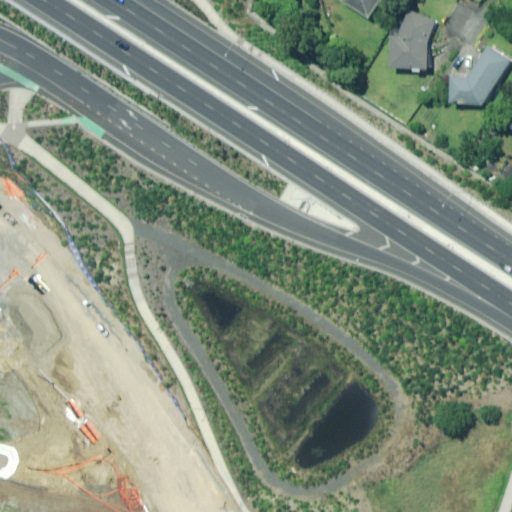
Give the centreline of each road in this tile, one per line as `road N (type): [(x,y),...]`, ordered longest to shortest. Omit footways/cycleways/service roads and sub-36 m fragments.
road 1 (trunk): [(511,304),(51,0)]
road 2 (trunk): [(511,309),(274,212),(37,66)]
road 3 (trunk): [(150,20),(511,258)]
road 4 (primary): [(0,224),(128,377),(208,511)]
road 5 (primary): [(179,511),(106,394),(0,270)]
